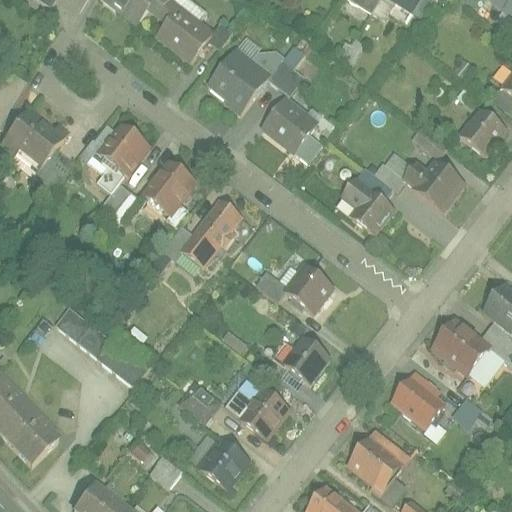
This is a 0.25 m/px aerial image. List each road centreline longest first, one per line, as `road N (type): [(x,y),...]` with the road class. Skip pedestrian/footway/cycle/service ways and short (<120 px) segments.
road 1 (residential): [(113,65),(424,308)]
road 2 (residential): [(267,511),(424,308)]
road 3 (residential): [(424,308),(511,196)]
road 4 (residential): [(113,65),(93,91),(37,54),(57,25)]
